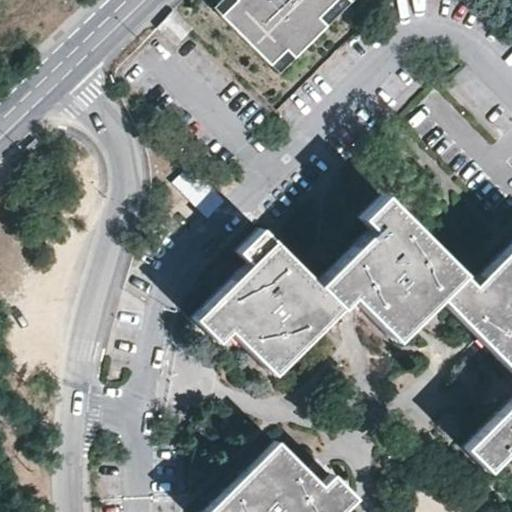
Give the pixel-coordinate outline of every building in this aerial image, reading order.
[(217,0),(211,7),(219,15),(233,0),(217,0)] [(233,0),(219,15),(268,64),(284,49),(292,57),(325,24),(317,16),(332,0),(233,0)] [(332,0),(317,16),(325,24),(349,0),(332,0)] [(172,12),(157,27),(178,46),(191,31),(172,12)] [(284,49),(268,64),(277,73),(292,57),(284,49)] [(36,142),(33,138),(21,150),(25,154),(36,142)] [(207,215),(219,202),(185,170),(173,183),(207,215)] [(244,261),(190,316),(212,339),(223,328),(268,372),(347,295),(389,338),(433,294),(511,374),(511,393),(461,445),(483,468),(501,451),(511,461),(511,238),(468,283),(378,193),(355,216),(367,227),(312,282),(256,227),(233,250),(244,261)] [(205,416),(187,433),(209,455),(227,437),(205,416)] [(271,439),(199,511),(332,511),(349,495),(326,472),(316,483),(271,439)]
